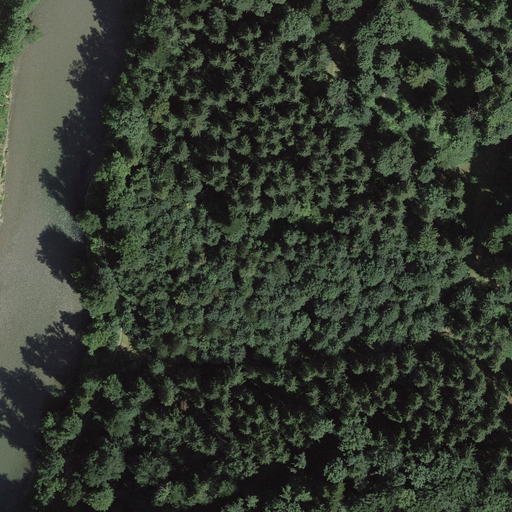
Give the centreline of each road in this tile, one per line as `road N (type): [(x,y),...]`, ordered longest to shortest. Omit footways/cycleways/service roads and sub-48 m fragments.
road 1 (track): [(491,160),(477,250),(450,314),(383,338),(293,350),(117,355)]
road 2 (track): [(357,0),(320,104),(374,174),(491,160),(511,129)]
road 3 (track): [(262,453),(236,446),(117,493),(79,491),(69,461),(117,355)]
